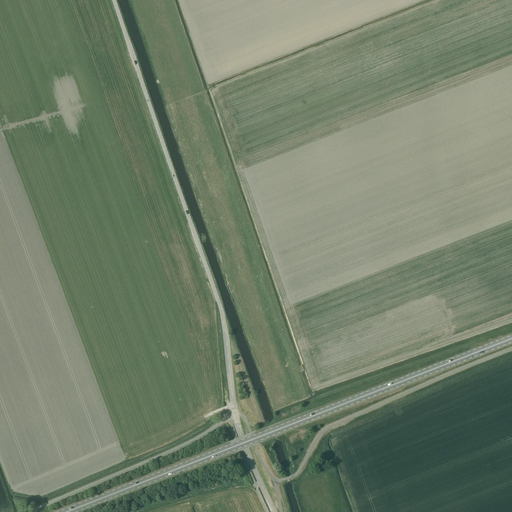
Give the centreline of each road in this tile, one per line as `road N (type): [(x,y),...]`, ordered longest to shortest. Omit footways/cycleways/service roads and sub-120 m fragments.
road 1 (residential): [(274,511),(235,415),(222,310),(114,0)]
road 2 (primary): [(67,511),(511,338)]
